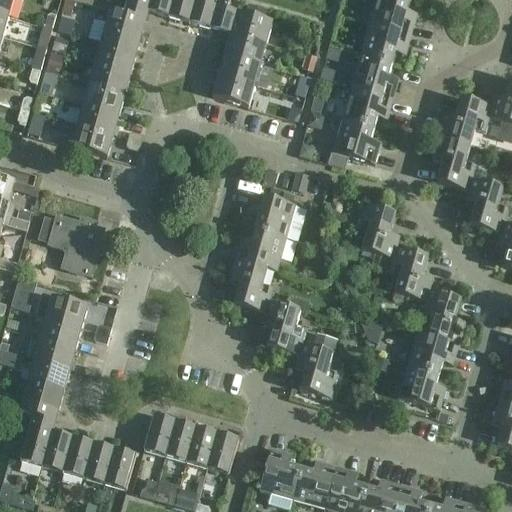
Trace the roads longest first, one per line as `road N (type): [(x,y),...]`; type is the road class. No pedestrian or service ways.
road 1 (residential): [(262,411),(449,468)]
road 2 (residential): [(449,468),(498,289)]
road 3 (residential): [(131,200),(158,120),(238,144)]
road 4 (residential): [(238,144),(393,197)]
road 5 (residential): [(199,288),(238,144)]
road 6 (residential): [(0,145),(57,178),(131,200)]
road 7 (residential): [(393,197),(412,202),(498,289)]
road 8 (residential): [(114,382),(151,247)]
road 9 (residential): [(199,288),(262,411)]
